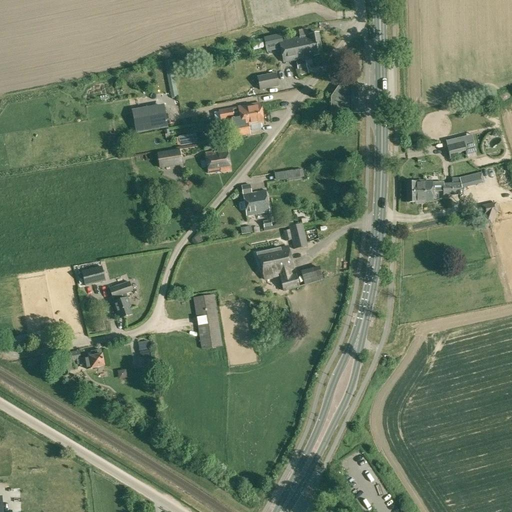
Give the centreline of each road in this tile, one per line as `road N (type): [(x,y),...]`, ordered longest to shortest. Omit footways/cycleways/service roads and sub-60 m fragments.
road 1 (unclassified): [(10,356),(146,326),(185,239),(360,22)]
road 2 (primary): [(362,319),(381,194),(378,0)]
road 3 (unclassified): [(0,404),(180,511)]
road 4 (primary): [(292,501),(349,388),(362,319)]
road 5 (primary): [(362,319),(282,496)]
